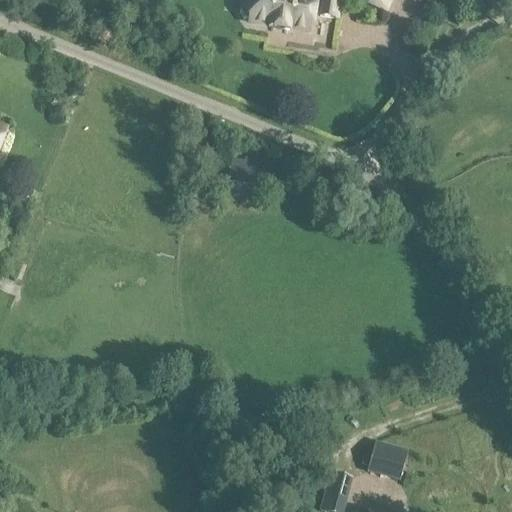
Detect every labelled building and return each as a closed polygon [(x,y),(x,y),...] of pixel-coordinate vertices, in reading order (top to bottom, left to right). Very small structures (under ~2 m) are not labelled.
[(241,0),(239,16),(244,22),(250,23),(250,25),(269,29),(290,33),(291,26),(310,29),(312,16),(316,17),(316,20),(338,23),(342,0),(319,0),(318,5),(314,4),(314,3),(295,0),(294,0),(241,0)] [(360,0),(359,3),(386,16),(394,0),(360,0)] [(232,162),(228,185),(254,188),(257,167),(232,162)] [(154,194),(171,193),(171,183),(153,184),(154,194)] [(27,227),(19,247),(31,252),(38,231),(27,227)] [(374,448),(367,475),(399,484),(407,457),(374,448)] [(329,476),(320,511),(342,511),(350,481),(329,476)]
